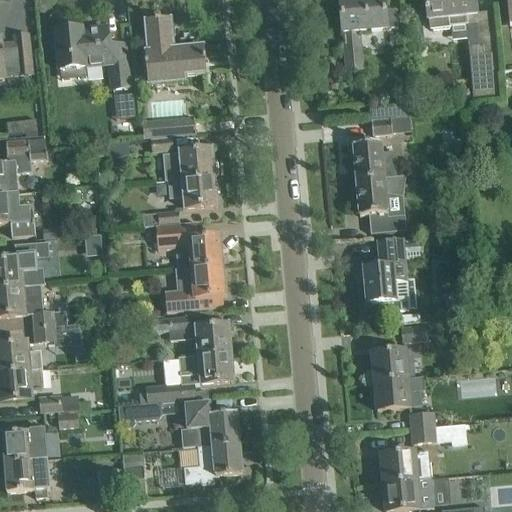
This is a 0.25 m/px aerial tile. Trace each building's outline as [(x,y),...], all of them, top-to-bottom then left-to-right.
[(384,0),(373,0),(340,3),(343,35),(348,35),(349,44),(344,45),(346,72),(362,71),(359,35),(398,31),(397,12),(385,12),(384,0)] [(499,101),(492,13),(477,15),(475,0),(425,0),(428,21),(429,21),(430,30),(477,25),(479,47),(468,48),(473,103),(499,101)] [(145,64),(146,69),(147,82),(205,76),(204,63),(206,63),(206,59),(203,59),(203,50),(194,51),(193,40),(180,41),(181,52),(173,53),(170,23),(161,23),(161,21),(155,22),(156,24),(146,25),(149,55),(146,55),(147,64),(145,64)] [(129,88),(127,66),(124,46),(109,48),(107,30),(82,33),(82,31),(56,34),(60,71),(61,71),(62,82),(87,79),(86,68),(110,65),(113,90),(129,88)] [(0,81),(4,81),(3,70),(18,69),(19,78),(32,76),(28,37),(15,38),(16,49),(1,50),(0,43),(0,81)] [(370,109),(371,124),(373,124),(392,123),(409,121),(406,92),(393,94),(394,107),(370,109)] [(134,96),(114,98),(116,122),(136,120),(134,96)] [(195,136),(194,120),(144,124),(145,139),(195,136)] [(35,122),(21,124),(22,135),(36,133),(35,122)] [(393,136),(392,123),(373,124),(375,137),(393,136)] [(173,152),(172,140),(154,142),(155,153),(173,152)] [(0,166),(0,196),(18,195),(16,178),(32,177),(30,162),(47,161),(45,142),(6,145),(7,158),(8,158),(8,164),(7,165),(0,166)] [(395,156),(384,157),(382,145),(353,148),(357,184),(386,181),(385,179),(397,178),(395,156)] [(106,162),(129,160),(128,147),(105,148),(106,162)] [(170,183),(215,179),(212,152),(171,156),(167,160),(170,183)] [(217,208),(215,179),(170,183),(172,201),(185,199),(186,211),(217,208)] [(386,181),(357,184),(360,218),(389,216),(386,181)] [(18,195),(0,196),(0,227),(11,227),(12,240),(35,238),(33,214),(19,215),(18,195)] [(161,228),(178,226),(177,214),(160,216),(161,228)] [(443,232),(468,230),(467,215),(442,218),(443,232)] [(179,272),(223,268),(220,238),(198,240),(196,225),(180,227),(180,226),(178,226),(161,228),(156,228),(158,252),(177,251),(179,271),(179,272)] [(44,240),(58,239),(58,230),(43,230),(44,240)] [(423,241),(402,243),(379,245),(380,259),(383,259),(384,269),(364,271),(368,306),(381,305),(382,315),(408,313),(407,301),(395,302),(394,284),(406,283),(404,267),(392,268),(392,258),(403,257),(403,254),(423,252),(423,241)] [(15,249),(16,262),(0,262),(0,292),(24,290),(24,289),(23,276),(36,275),(35,261),(49,260),(48,247),(15,249)] [(177,295),(162,297),(164,315),(223,310),(222,298),(226,297),(223,268),(179,272),(179,271),(175,271),(177,295)] [(24,290),(0,292),(0,319),(33,317),(34,330),(67,328),(66,314),(43,316),(41,288),(24,289),(24,290)] [(111,326),(124,325),(123,313),(111,313),(111,326)] [(426,316),(403,317),(403,328),(427,326),(426,316)] [(198,357),(231,355),(230,339),(226,339),(225,329),(229,329),(229,328),(188,331),(187,321),(153,324),(154,336),(170,334),(171,344),(197,341),(198,357)] [(67,328),(34,330),(35,345),(54,343),(54,346),(76,344),(76,343),(88,342),(86,327),(67,328)] [(403,333),(403,344),(434,343),(433,332),(403,333)] [(0,377),(43,374),(41,354),(29,356),(28,345),(0,347),(0,377)] [(375,385),(411,382),(408,353),(372,356),(375,385)] [(193,388),(234,384),(231,355),(198,357),(198,358),(183,360),(185,378),(192,377),(193,386),(166,389),(168,405),(195,402),(193,388)] [(43,374),(0,377),(0,404),(33,402),(32,392),(44,391),(43,374)] [(425,380),(411,382),(375,385),(377,413),(413,410),(412,396),(426,395),(425,380)] [(147,394),(139,395),(140,407),(148,406),(147,394)] [(63,399),(40,400),(41,415),(80,413),(80,415),(91,414),(91,405),(80,405),(79,398),(63,399)] [(202,450),(213,449),(240,446),(237,415),(211,417),(210,406),(186,408),(188,434),(201,433),(202,450)] [(161,408),(119,412),(121,435),(133,434),(137,427),(159,425),(162,421),(161,408)] [(412,433),(454,429),(453,415),(411,418),(412,433)] [(79,430),(79,418),(58,419),(59,431),(79,430)] [(412,433),(413,447),(450,445),(450,449),(466,448),(465,433),(469,433),(469,428),(454,429),(412,433)] [(5,467),(31,464),(29,449),(46,448),(45,431),(30,432),(30,433),(2,436),(5,467)] [(240,446),(213,449),(215,468),(184,471),(186,487),(201,486),(201,488),(214,487),(214,479),(242,476),(240,446)] [(431,465),(418,466),(417,454),(381,457),(384,486),(433,482),(431,465)] [(146,496),(144,476),(143,457),(123,458),(126,498),(146,496)] [(47,463),(31,464),(5,467),(7,496),(35,493),(36,501),(47,500),(46,483),(49,483),(47,463)] [(120,498),(118,478),(118,472),(97,474),(100,500),(120,498)] [(153,492),(168,491),(167,477),(152,479),(153,492)] [(434,494),(433,482),(384,486),(385,511),(417,511),(450,509),(449,493),(434,494)]
